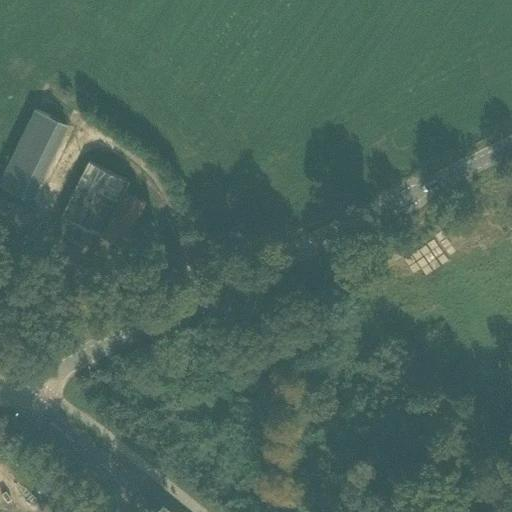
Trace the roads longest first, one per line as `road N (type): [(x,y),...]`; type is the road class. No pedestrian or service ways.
road 1 (unclassified): [(11,391),(511,146)]
road 2 (tertiary): [(159,511),(11,391)]
